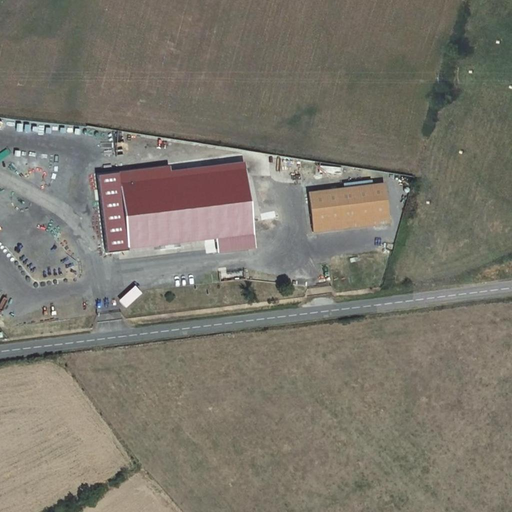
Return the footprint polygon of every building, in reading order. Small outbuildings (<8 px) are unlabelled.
[(252,233),(244,170),(121,183),(126,226),(129,246),(252,233)] [(383,183),(307,193),(312,232),(388,222),(383,183)] [(123,247),(129,246),(126,226),(121,227),(123,247)] [(382,280),(385,260),(378,258),(375,278),(382,280)] [(292,281),(305,280),(304,268),(291,269),(292,281)] [(135,285),(118,300),(125,308),(142,293),(135,285)]
